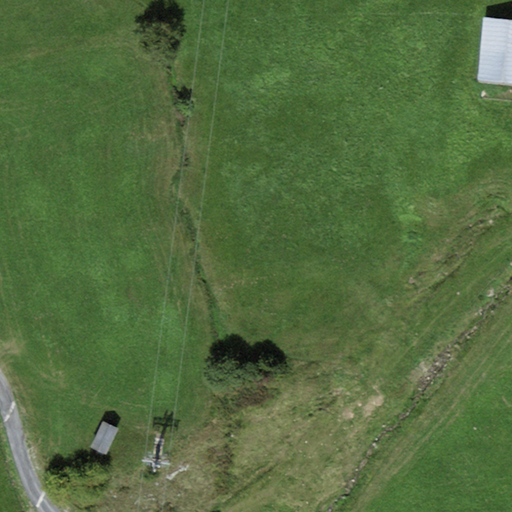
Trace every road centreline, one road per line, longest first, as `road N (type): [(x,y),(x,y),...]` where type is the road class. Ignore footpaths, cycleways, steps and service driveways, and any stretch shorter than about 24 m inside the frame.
road 1 (track): [(239,511),(511,250)]
road 2 (track): [(0,392),(48,511)]
